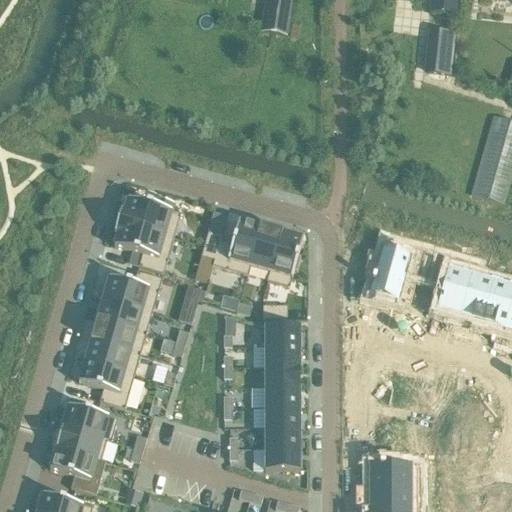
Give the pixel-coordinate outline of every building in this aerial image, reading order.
[(265,0),(260,33),(286,38),(291,0),(265,0)] [(431,0),(430,13),(442,14),(454,16),(455,0),(431,0)] [(428,29),(426,75),(453,76),(456,31),(428,29)] [(511,174),(511,125),(494,120),(472,198),(503,207),(511,174)] [(120,213),(117,225),(173,241),(180,217),(171,214),(174,206),(169,204),(161,202),(155,201),(153,209),(147,207),(127,202),(124,214),(120,213)] [(213,264),(212,269),(225,273),(247,279),(250,270),(249,269),(260,229),(238,223),(235,236),(232,246),(231,248),(226,246),(220,245),(219,245),(214,264),(213,264)] [(116,243),(113,250),(142,258),(138,270),(163,277),(173,241),(117,225),(114,236),(117,237),(116,243)] [(260,229),(249,269),(250,270),(269,275),(270,275),(281,235),(260,229)] [(205,243),(200,260),(213,264),(214,264),(219,245),(220,245),(222,239),(207,235),(205,243)] [(269,275),(266,284),(284,289),(289,291),(289,290),(294,274),(296,274),(300,260),(298,259),(299,252),(303,241),(281,235),(270,275),(269,275)] [(482,243),(479,252),(492,256),(494,246),(482,243)] [(373,286),(370,297),(370,299),(382,303),(383,301),(390,303),(396,304),(399,293),(401,294),(401,293),(400,292),(404,276),(416,280),(423,255),(405,250),(385,244),(382,253),(378,267),(374,266),(370,282),(372,282),(371,286),(373,286)] [(439,259),(432,284),(444,288),(441,300),(439,299),(438,304),(440,304),(437,314),(440,315),(440,316),(441,316),(442,315),(460,320),(472,278),(473,279),(475,269),(457,264),(439,259)] [(108,280),(102,302),(151,316),(161,282),(136,275),(133,287),(126,285),(118,283),(108,280)] [(472,278),(460,320),(461,320),(460,321),(461,322),(462,321),(471,323),(472,323),(472,325),(475,326),(478,327),(478,328),(481,329),(493,284),(473,279),(472,278)] [(511,289),(493,284),(481,329),(484,329),(485,329),(491,331),(492,329),(493,329),(502,332),(502,333),(503,333),(503,332),(504,332),(511,303),(511,289)] [(102,302),(96,323),(146,337),(151,316),(102,302)] [(239,306),(236,315),(249,319),(251,309),(239,306)] [(262,309),(262,322),(287,323),(287,309),(262,309)] [(96,323),(90,344),(140,358),(146,337),(96,323)] [(299,329),(264,329),(264,350),(299,351),(299,329)] [(179,333),(175,345),(185,348),(188,336),(179,333)] [(223,339),(223,350),(232,350),(232,339),(224,339),(223,339)] [(90,344),(84,364),(134,378),(140,358),(90,344)] [(175,345),(171,358),(181,361),(185,348),(175,345)] [(373,349),(362,386),(383,392),(393,355),(373,349)] [(252,351),(252,371),(264,371),(299,371),(299,351),(264,350),(264,351),(252,351)] [(393,355),(383,392),(399,397),(409,360),(393,355)] [(232,360),(223,360),(223,371),(232,371),(232,360)] [(409,360),(399,397),(418,403),(429,366),(409,360)] [(84,364),(78,386),(103,393),(99,405),(111,409),(124,412),(134,378),(84,364)] [(232,371),(223,371),(223,382),(232,382),(232,371)] [(299,371),(264,371),(264,391),(299,391),(299,371)] [(167,374),(163,387),(172,390),(176,377),(167,374)] [(429,382),(426,392),(436,395),(439,395),(442,386),(429,382)] [(466,382),(460,401),(497,412),(503,392),(493,390),(494,388),(489,387),(489,388),(466,382)] [(299,391),(264,391),(264,412),(299,412),(299,391)] [(426,392),(424,402),(433,405),(436,395),(426,392)] [(232,400),(223,400),(223,411),(232,412),(232,400)] [(460,401),(456,418),(493,428),(497,412),(460,401)] [(68,409),(61,430),(102,442),(106,443),(106,444),(111,446),(117,423),(68,409)] [(232,412),(223,411),(223,423),(229,423),(232,423),(232,412)] [(299,412),(264,412),(264,432),(299,432),(299,412)] [(456,418),(450,437),(488,448),(494,428),(493,428),(456,418)] [(61,430),(55,451),(96,463),(100,464),(101,463),(106,444),(106,443),(102,442),(61,430)] [(299,432),(264,432),(264,453),(299,453),(299,432)] [(421,435),(417,448),(427,450),(430,438),(421,435)] [(137,439),(133,451),(143,454),(145,444),(146,441),(137,439)] [(237,441),(229,441),(229,452),(237,452),(237,441)] [(395,445),(385,445),(385,455),(395,455),(395,445)] [(406,445),(395,445),(395,455),(406,455),(406,445)] [(374,449),(361,449),(361,459),(374,459),(374,449)] [(55,451),(49,473),(74,480),(70,492),(94,499),(95,499),(99,486),(104,469),(105,464),(101,463),(100,464),(96,463),(55,451)] [(133,451),(129,464),(139,466),(143,454),(133,451)] [(237,452),(229,452),(229,464),(237,464),(237,452)] [(264,453),(252,453),(252,472),(264,472),(264,474),(299,474),(299,453),(264,453)] [(369,475),(368,475),(368,476),(369,476),(369,492),(420,492),(420,469),(410,469),(384,469),(384,467),(379,467),(379,469),(369,469),(369,475)] [(469,487),(462,510),(468,511),(482,511),(492,479),(473,473),(470,483),(468,482),(467,487),(469,487)] [(446,479),(446,492),(456,491),(456,478),(446,479)] [(492,479),(482,511),(500,511),(508,483),(492,479)] [(508,483),(500,511),(511,511),(511,483),(508,482),(508,483)] [(456,491),(446,492),(446,505),(456,504),(456,491)] [(131,492),(126,507),(138,511),(142,496),(131,492)] [(369,497),(368,497),(368,498),(369,498),(369,511),(419,511),(420,492),(369,492),(369,497)] [(240,494),(238,502),(249,505),(251,497),(240,494)] [(39,509),(38,511),(91,511),(92,511),(50,499),(40,496),(39,499),(37,508),(39,509)] [(251,497),(249,505),(260,508),(262,500),(251,497)]
